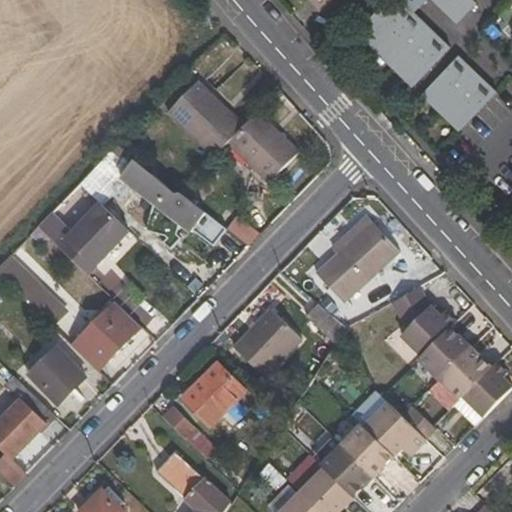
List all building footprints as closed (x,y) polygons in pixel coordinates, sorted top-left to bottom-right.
[(334,0),(312,0),(322,11),(334,0)] [(402,77),(432,106),(465,70),(435,42),(425,52),(402,29),(410,20),(417,27),(422,22),(420,20),(440,0),(392,0),(351,43),(384,76),(396,64),(405,74),(402,77)] [(199,83),(168,114),(214,161),(230,145),(246,127),(199,83)] [(262,112),(246,127),(230,145),(269,183),(301,151),(262,112)] [(178,220),(138,185),(119,206),(159,241),(178,220)] [(73,231),(66,226),(51,240),(94,282),(137,239),(100,203),(73,231)] [(210,244),(221,228),(199,211),(186,226),(210,244)] [(238,216),(228,229),(251,246),(262,234),(238,216)] [(342,240),(348,247),(318,275),(346,306),(401,254),(367,217),(342,240)] [(431,304),(423,287),(392,304),(407,333),(401,338),(423,358),(452,328),(458,322),(447,312),(442,317),(431,304)] [(337,347),(349,329),(320,306),(307,319),(337,347)] [(304,342),(271,310),(235,348),(267,379),(304,342)] [(111,321),(105,315),(73,347),(100,372),(136,336),(117,315),(111,321)] [(439,382),(473,348),(452,328),(423,358),(419,362),(439,382)] [(88,379),(59,348),(28,376),(58,407),(88,379)] [(465,399),(493,369),(473,348),(439,382),(460,403),(465,399)] [(247,392),(218,363),(183,400),(211,428),(247,392)] [(509,375),(499,364),(493,369),(465,399),(485,419),(511,391),(511,385),(505,379),(509,375)] [(56,417),(29,392),(0,420),(0,447),(6,454),(14,460),(56,417)] [(403,418),(389,404),(365,429),(396,459),(405,450),(413,457),(427,443),(403,418)] [(435,427),(414,407),(403,418),(427,443),(438,432),(435,427)] [(198,430),(174,408),(164,419),(186,441),(198,430)] [(365,429),(362,426),(343,446),(376,479),(396,459),(365,429)] [(376,479),(343,446),(323,468),(325,469),(355,499),(376,479)] [(155,474),(195,511),(229,511),(234,505),(177,452),(155,474)] [(6,454),(0,460),(0,472),(15,488),(28,474),(14,460),(6,454)] [(342,511),(355,499),(325,469),(301,494),(318,511),(342,511)] [(104,491),(103,490),(82,511),(125,511),(121,507),(126,501),(110,486),(104,491)] [(318,511),(301,494),(283,511),(318,511)]
